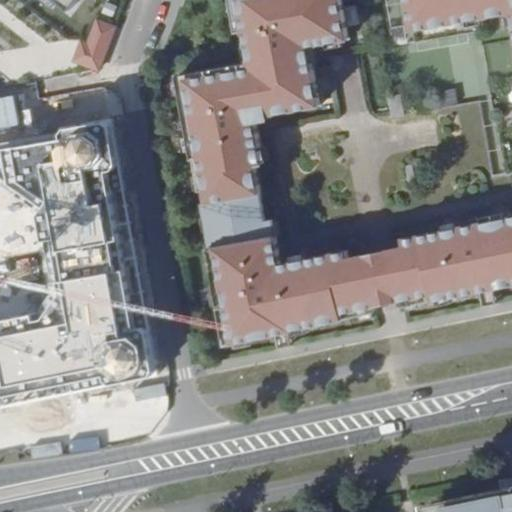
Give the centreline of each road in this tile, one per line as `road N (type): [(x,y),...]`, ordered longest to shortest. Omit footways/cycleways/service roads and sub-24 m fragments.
road 1 (secondary): [(511,374),(0,478)]
road 2 (secondary): [(82,493),(511,402)]
